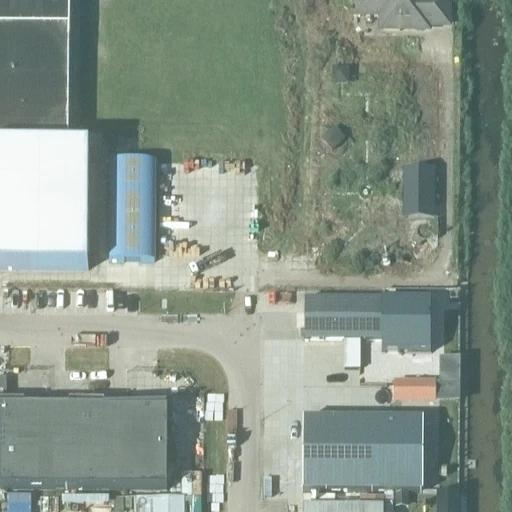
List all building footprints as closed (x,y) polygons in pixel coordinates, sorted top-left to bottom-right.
[(0,0),(0,270),(87,271),(88,150),(67,149),(68,30),(68,0),(0,0)] [(352,0),(353,6),(356,8),(356,15),(382,15),(382,29),(426,29),(426,25),(446,25),(446,0),(352,0)] [(383,301),(304,301),(304,341),(383,341),(383,352),(381,352),(381,354),(430,355),(430,352),(428,352),(428,326),(429,326),(429,318),(428,318),(428,304),(430,304),(430,301),(384,301),(383,301)] [(393,384),(393,402),(435,403),(435,384),(393,384)] [(6,409),(5,491),(45,491),(46,409),(6,409)] [(86,410),(46,409),(45,491),(85,491),(86,410)] [(126,410),(86,410),(85,491),(125,492),(126,410)] [(126,410),(125,492),(166,492),(167,410),(126,410)] [(303,420),(302,493),(422,494),(422,421),(303,420)] [(438,494),(438,511),(456,511),(457,494),(438,494)] [(6,496),(6,511),(31,511),(31,496),(6,496)] [(407,509),(408,502),(408,497),(393,497),(393,501),(393,509),(407,509)]
